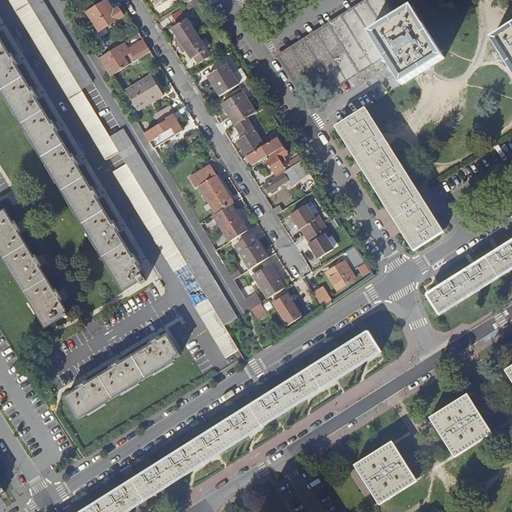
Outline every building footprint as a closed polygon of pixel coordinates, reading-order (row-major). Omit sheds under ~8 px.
[(80,91),(24,0),(7,0),(106,162),(118,154),(109,138),(80,91)] [(24,0),(80,91),(91,84),(39,0),(24,0)] [(196,0),(194,0),(184,6),(188,11),(200,5),(196,0)] [(87,15),(94,25),(113,13),(107,3),(87,15)] [(368,35),(391,21),(385,11),(386,10),(382,3),(372,9),(355,20),(338,31),(319,43),(300,54),(290,60),(300,76),(306,73),(321,96),(382,58),(368,35)] [(368,35),(382,58),(401,87),(444,60),(411,8),(391,21),(368,35)] [(113,13),(94,25),(99,33),(123,17),(118,9),(113,13)] [(170,18),(176,27),(172,29),(177,38),(182,45),(186,52),(192,61),(195,59),(198,66),(210,58),(206,51),(201,43),(192,29),(187,21),(181,12),(170,18)] [(193,17),(187,21),(192,29),(198,25),(193,17)] [(511,25),(491,38),(511,72),(511,25)] [(205,40),(201,43),(206,51),(210,49),(205,40)] [(101,41),(94,45),(97,50),(104,46),(101,41)] [(146,280),(0,42),(0,90),(124,293),(146,280)] [(122,45),(104,56),(108,63),(102,66),(110,79),(127,68),(123,60),(129,57),(122,45)] [(131,59),(134,64),(146,56),(142,48),(132,54),(134,57),(131,59)] [(210,76),(222,97),(239,86),(227,66),(210,76)] [(151,77),(125,92),(137,113),(163,97),(151,77)] [(228,113),(236,126),(237,125),(247,119),(254,115),(241,93),(221,105),(226,114),(228,113)] [(174,115),(165,120),(166,122),(146,134),(152,143),(155,141),(154,140),(157,137),(158,138),(171,130),(175,137),(182,133),(176,122),(188,114),(184,108),(174,115)] [(153,118),(157,125),(165,120),(174,115),(170,108),(153,118)] [(440,236),(362,110),(339,125),(353,148),(364,166),(390,209),(404,231),(416,250),(440,236)] [(247,119),(237,125),(243,135),(241,136),(243,140),(238,143),(246,157),(263,146),(247,119)] [(123,130),(109,138),(118,154),(125,165),(223,326),(237,317),(123,130)] [(278,138),(261,149),(277,176),(286,170),(280,160),(288,154),(278,138)] [(302,163),(264,186),(269,194),(289,181),(292,187),(310,176),(302,163)] [(223,326),(125,165),(113,173),(226,359),(238,351),(223,326)] [(189,180),(195,190),(198,188),(197,188),(215,177),(209,167),(189,180)] [(197,188),(198,188),(215,216),(230,207),(221,193),(224,191),(215,177),(197,188)] [(302,229),(306,236),(324,224),(318,214),(319,214),(311,202),(291,214),(301,230),(302,229)] [(215,216),(212,217),(228,244),(247,232),(231,206),(230,207),(215,216)] [(66,315),(4,212),(0,214),(0,256),(43,328),(66,315)] [(324,224),(306,236),(310,243),(309,243),(320,260),(335,250),(328,239),(332,237),(324,224)] [(236,247),(251,270),(268,260),(253,236),(236,247)] [(511,243),(427,298),(439,317),(511,270),(511,243)] [(355,245),(344,252),(356,271),(367,264),(355,245)] [(355,280),(344,262),(327,273),(338,291),(355,280)] [(255,275),(270,299),(285,289),(270,265),(255,275)] [(230,276),(233,281),(242,276),(238,271),(230,276)] [(326,291),(316,298),(324,311),(334,304),(326,291)] [(302,317),(287,296),(274,305),(288,326),(302,317)] [(248,305),(251,311),(258,306),(260,305),(257,299),(248,305)] [(258,306),(251,311),(255,317),(262,312),(258,306)] [(369,334),(88,511),(130,511),(382,353),(369,334)] [(167,336),(66,399),(80,421),(175,362),(174,360),(180,356),(167,336)] [(430,419),(455,459),(492,435),(467,396),(430,419)] [(392,443),(355,466),(380,506),(417,483),(392,443)]
